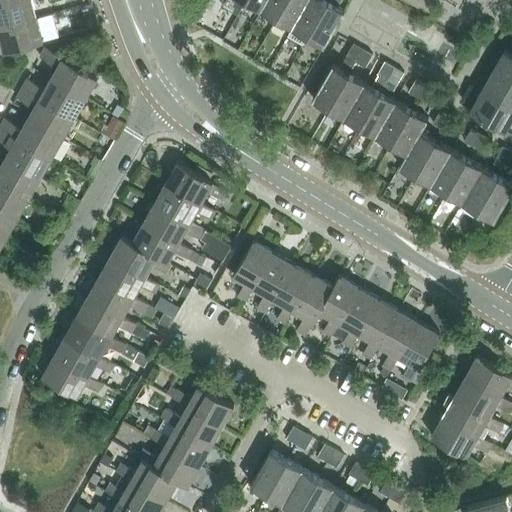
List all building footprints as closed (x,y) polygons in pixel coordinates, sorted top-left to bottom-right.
[(31,0),(10,0),(0,3),(0,26),(37,16),(31,0)] [(245,0),(261,8),(265,0),(245,0)] [(265,0),(261,8),(276,17),(286,0),(265,0)] [(286,0),(276,17),(292,26),(307,0),(286,0)] [(292,26),(287,36),(303,45),(308,36),(308,35),(327,0),(307,0),(292,26)] [(327,0),(308,35),(308,36),(324,45),(344,9),(337,5),(340,0),(327,0)] [(91,3),(81,6),(88,27),(98,24),(92,2),(91,3)] [(37,16),(0,26),(0,36),(4,51),(43,40),(37,16)] [(353,42),(346,55),(355,61),(363,48),(353,42)] [(45,46),(44,46),(39,56),(51,63),(57,53),(45,46)] [(363,48),(355,61),(365,66),(372,53),(363,48)] [(511,53),(504,49),(492,70),(511,80),(511,53)] [(332,63),(312,98),(329,107),(349,72),(355,61),(346,55),(339,67),(332,63)] [(62,56),(51,77),(86,97),(97,78),(98,76),(62,56)] [(384,60),(377,73),(378,74),(387,78),(394,65),(385,60),(384,60)] [(394,65),(387,78),(396,84),(404,71),(394,65)] [(511,80),(492,70),(481,89),(511,106),(511,80)] [(349,72),(329,107),(344,116),(364,81),(349,72)] [(364,81),(344,116),(360,125),(380,90),(387,78),(378,74),(372,85),(364,81)] [(39,84),(27,77),(22,86),(34,93),(39,84)] [(51,77),(39,96),(75,117),(86,97),(51,77)] [(360,125),(376,134),(396,99),(390,95),(396,84),(387,78),(380,90),(360,125)] [(425,83),(416,78),(408,91),(418,96),(425,83)] [(425,83),(418,96),(428,102),(435,89),(425,83)] [(34,93),(22,86),(16,96),(28,103),(34,93)] [(505,130),(505,129),(511,118),(511,106),(481,89),(469,110),(505,130)] [(39,96),(28,116),(63,136),(75,117),(39,96)] [(396,99),(376,134),(391,143),(411,108),(396,99)] [(118,116),(123,107),(121,106),(117,104),(112,112),(118,116)] [(411,108),(391,143),(406,152),(407,152),(420,130),(428,117),(411,108)] [(442,127),(449,114),(440,109),(432,122),(442,127)] [(449,114),(442,127),(452,133),(459,120),(449,114)] [(28,116),(17,136),(52,156),(63,136),(28,116)] [(109,125),(105,132),(114,138),(124,121),(114,116),(109,125)] [(16,124),(4,117),(0,123),(0,126),(11,133),(16,124)] [(11,133),(0,126),(0,139),(5,143),(11,133)] [(464,140),(473,145),(481,132),(471,127),(464,140)] [(407,152),(406,152),(399,165),(415,174),(435,139),(420,130),(407,152)] [(481,132),(473,145),(483,151),(490,138),(481,132)] [(17,136),(5,156),(40,176),(52,156),(17,136)] [(108,137),(105,142),(112,146),(115,141),(108,137)] [(435,139),(415,174),(431,183),(451,148),(435,139)] [(505,163),(511,150),(502,145),(495,158),(505,163)] [(451,148),(431,183),(446,192),(467,157),(451,148)] [(5,156),(0,164),(0,179),(29,196),(40,176),(5,156)] [(90,163),(92,164),(99,168),(103,160),(95,156),(90,163)] [(467,157),(446,192),(462,201),(482,166),(467,157)] [(177,160),(166,180),(201,201),(201,200),(207,189),(222,197),(227,189),(177,160)] [(482,166),(462,201),(478,210),(498,175),(482,166)] [(494,219),(495,218),(511,188),(511,182),(498,175),(478,210),(494,219)] [(0,179),(0,205),(18,216),(29,196),(0,179)] [(166,180),(154,200),(189,220),(190,220),(196,209),(210,217),(215,209),(201,200),(201,201),(166,180)] [(154,200),(143,220),(178,240),(185,229),(199,237),(204,228),(190,220),(189,220),(154,200)] [(0,205),(0,232),(6,236),(18,216),(0,205)] [(143,220),(132,240),(167,260),(173,248),(188,257),(193,248),(178,240),(143,220)] [(231,245),(205,230),(200,238),(205,241),(202,247),(223,260),(231,245)] [(122,234),(110,254),(145,274),(151,263),(166,271),(171,262),(167,260),(132,240),(122,234)] [(245,234),(240,242),(248,247),(253,238),(245,234)] [(245,300),(254,285),(274,250),(253,238),(248,247),(233,274),(245,281),(237,295),(245,300)] [(265,311),(273,297),(293,261),(274,250),(254,285),(265,292),(257,306),(265,311)] [(110,254),(99,274),(133,294),(134,294),(140,283),(154,291),(159,282),(145,274),(110,254)] [(285,322),(293,308),(313,273),(293,261),(273,297),(285,303),(276,317),(285,322)] [(197,276),(193,282),(205,289),(209,283),(212,278),(200,271),(197,276)] [(314,320),(320,309),(333,284),(313,273),(293,308),(304,314),(296,329),(305,334),(313,319),(314,320)] [(331,335),(340,320),(359,285),(339,273),(333,284),(320,309),(331,315),(323,330),(331,335)] [(99,274),(87,294),(122,314),(129,302),(143,311),(148,302),(134,294),(133,294),(99,274)] [(351,346),(359,332),(379,297),(359,285),(340,320),(351,327),(342,341),(351,346)] [(87,294),(76,314),(111,334),(111,333),(118,322),(132,330),(137,322),(122,314),(87,294)] [(371,357),(379,343),(399,308),(379,297),(359,332),(370,338),(362,352),(371,357)] [(391,369),(399,354),(419,319),(399,308),(379,343),(390,349),(382,364),(383,364),(391,369)] [(164,312),(160,319),(161,323),(168,327),(173,317),(164,312)] [(76,314),(65,334),(100,354),(100,353),(106,342),(121,350),(126,342),(111,333),(111,334),(76,314)] [(439,331),(419,319),(399,354),(410,361),(402,375),(410,380),(418,366),(419,366),(439,331)] [(65,334),(53,354),(88,373),(89,373),(95,362),(109,370),(114,361),(100,353),(100,354),(65,334)] [(139,351),(134,360),(145,367),(150,358),(139,351)] [(103,381),(89,373),(88,373),(53,354),(42,374),(77,394),(84,382),(98,390),(103,381)] [(511,373),(477,354),(465,374),(500,395),(500,394),(507,383),(511,386),(511,374),(511,373)] [(366,366),(358,362),(354,369),(362,373),(366,366)] [(386,376),(391,369),(383,364),(379,372),(386,376)] [(465,374),(454,394),(489,414),(495,403),(510,411),(511,407),(511,400),(500,394),(500,395),(465,374)] [(401,383),(396,393),(403,397),(408,387),(401,383)] [(173,396),(178,388),(171,384),(166,392),(173,396)] [(234,404),(199,384),(192,396),(178,388),(173,396),(187,405),(188,404),(222,425),(234,404)] [(454,394),(443,414),(478,434),(484,423),(499,431),(503,422),(489,414),(454,394)] [(188,404),(187,405),(181,416),(167,407),(162,416),(176,424),(211,444),(222,425),(188,404)] [(492,442),(478,434),(443,414),(431,435),(466,455),(473,443),(487,451),(492,442)] [(149,423),(144,432),(150,436),(155,427),(149,423)] [(176,424),(170,436),(155,427),(150,436),(165,444),(199,464),(211,444),(176,424)] [(286,437),(296,443),(303,430),(294,424),(286,437)] [(303,430),(296,443),(306,448),(313,435),(303,430)] [(318,455),(327,461),(335,448),(325,442),(318,455)] [(165,444),(158,455),(144,447),(139,456),(143,458),(143,457),(178,478),(177,479),(188,485),(199,464),(165,444)] [(267,493),(287,458),(271,448),(251,483),(267,493)] [(335,448),(327,461),(337,466),(344,453),(335,448)] [(143,457),(143,458),(136,470),(122,461),(117,470),(131,478),(166,498),(177,479),(178,478),(143,457)] [(287,458),(267,493),(283,502),(303,466),(287,458)] [(356,460),(349,472),(349,473),(350,474),(358,479),(366,466),(356,460)] [(303,466),(283,502),(298,511),(319,476),(303,466)] [(366,466),(358,479),(368,484),(375,471),(366,466)] [(350,474),(346,481),(354,486),(358,479),(350,474)] [(319,476),(298,511),(300,511),(318,511),(334,484),(319,476)] [(131,478),(125,489),(111,481),(106,490),(120,498),(144,511),(158,511),(166,498),(131,478)] [(380,491),(390,496),(397,484),(387,478),(380,491)] [(334,484),(318,511),(339,511),(350,493),(334,484)] [(397,484),(390,496),(399,502),(407,489),(397,484)] [(350,493),(339,511),(359,511),(365,502),(350,493)] [(467,505),(468,511),(511,511),(506,494),(467,505)] [(144,511),(120,498),(114,509),(99,501),(94,510),(98,511),(144,511)] [(365,502),(359,511),(380,511),(381,511),(365,502)]
